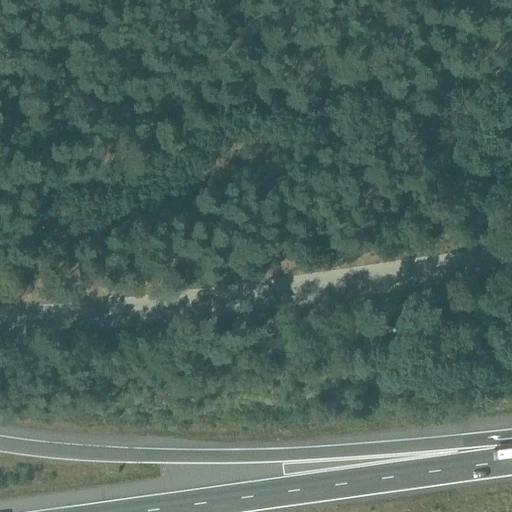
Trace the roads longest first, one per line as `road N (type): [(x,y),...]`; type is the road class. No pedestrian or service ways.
road 1 (motorway): [(511,458),(129,455),(0,444)]
road 2 (motorway): [(511,460),(150,511)]
